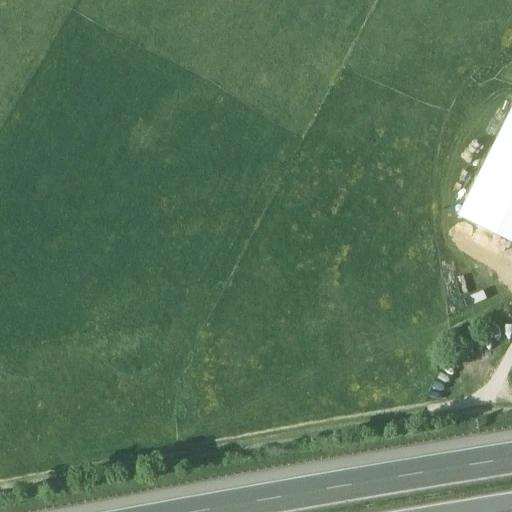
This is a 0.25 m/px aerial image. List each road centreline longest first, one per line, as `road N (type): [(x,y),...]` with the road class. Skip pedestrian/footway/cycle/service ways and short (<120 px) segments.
road 1 (track): [(486,399),(0,500)]
road 2 (motorway): [(511,457),(218,511)]
